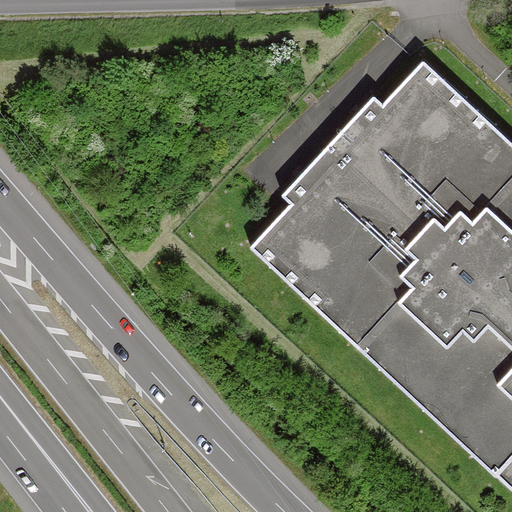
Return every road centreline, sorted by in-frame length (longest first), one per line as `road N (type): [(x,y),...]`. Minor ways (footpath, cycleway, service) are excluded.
road 1 (motorway): [(285,511),(0,197)]
road 2 (motorway): [(169,511),(0,298)]
road 3 (motorway): [(0,387),(102,511)]
